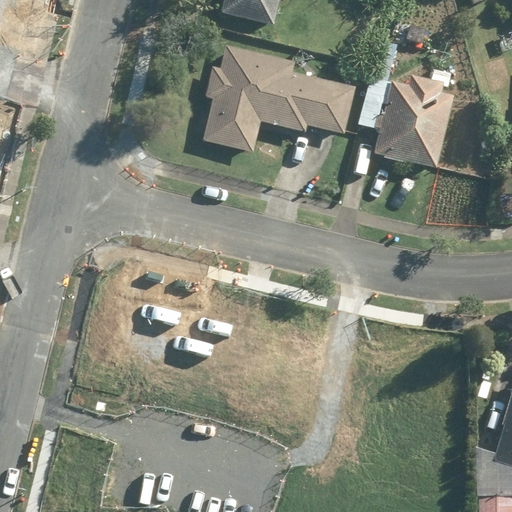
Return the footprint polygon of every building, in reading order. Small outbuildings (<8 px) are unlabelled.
[(219,0),(216,16),(269,29),(275,0),(219,0)] [(425,29),(400,28),(399,46),(424,47),(425,29)] [(200,100),(208,102),(198,142),(249,154),(256,124),(300,135),(302,128),(336,136),(347,90),(288,76),(291,66),(221,49),(216,70),(208,68),(200,100)] [(405,78),(402,89),(386,85),(369,157),(432,172),(449,100),(436,97),(439,87),(405,78)] [(195,393),(207,323),(161,314),(149,385),(195,393)] [(511,382),(488,464),(511,471),(511,382)] [(342,395),(326,456),(423,480),(436,428),(416,423),(418,414),(342,395)] [(92,492),(125,499),(123,508),(140,511),(141,503),(183,511),(194,511),(205,461),(104,438),(92,492)] [(511,511),(511,505),(511,481),(479,481),(478,511),(511,511)] [(349,511),(353,493),(303,483),(297,511),(349,511)]
